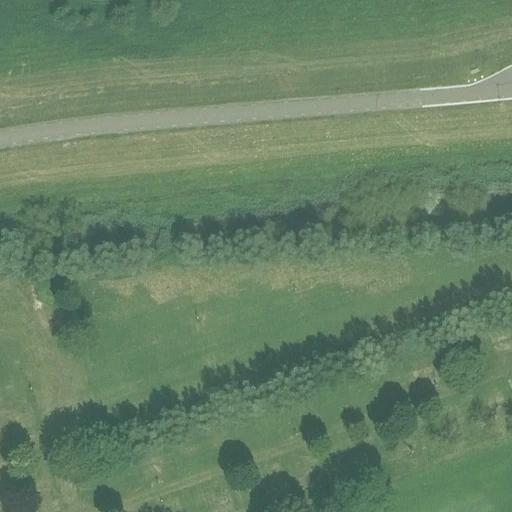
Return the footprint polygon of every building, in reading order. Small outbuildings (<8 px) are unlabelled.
[(500,348),(511,344),(511,323),(511,321),(493,326),(500,348)] [(456,421),(471,416),(467,404),(451,410),(456,421)] [(0,418),(0,445),(9,442),(0,418)] [(97,461),(106,495),(116,492),(106,458),(97,461)] [(47,504),(34,461),(23,464),(36,507),(47,504)] [(256,469),(258,479),(274,477),(272,467),(256,469)] [(231,479),(210,483),(214,503),(236,499),(231,479)]
